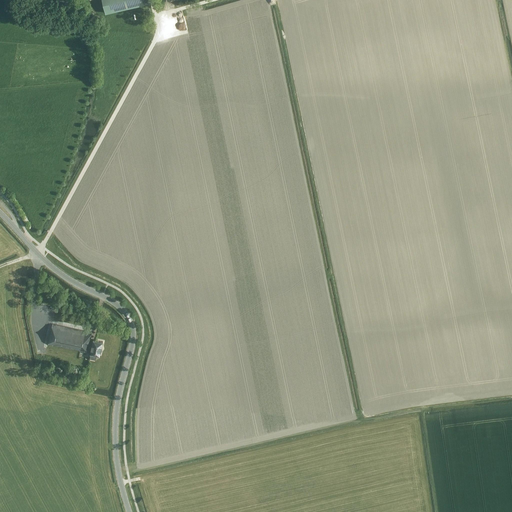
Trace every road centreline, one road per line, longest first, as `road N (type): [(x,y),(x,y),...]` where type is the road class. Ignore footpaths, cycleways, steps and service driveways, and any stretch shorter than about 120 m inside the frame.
road 1 (track): [(275,0),(363,415),(511,396)]
road 2 (secondary): [(128,511),(115,427),(131,323),(107,299),(65,279),(0,214)]
